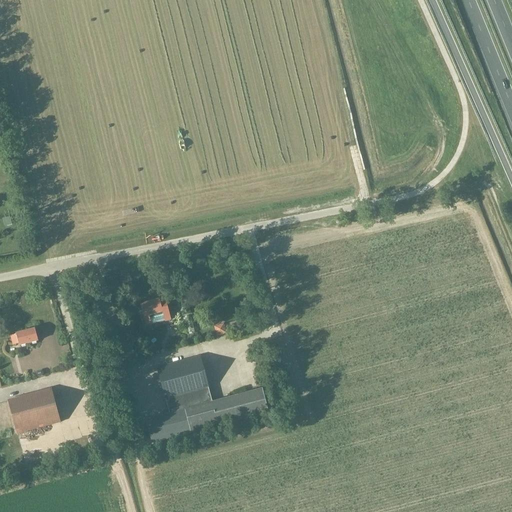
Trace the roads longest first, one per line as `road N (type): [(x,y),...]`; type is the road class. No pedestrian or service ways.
road 1 (unclassified): [(371,203),(0,278)]
road 2 (trunk): [(432,0),(511,179)]
